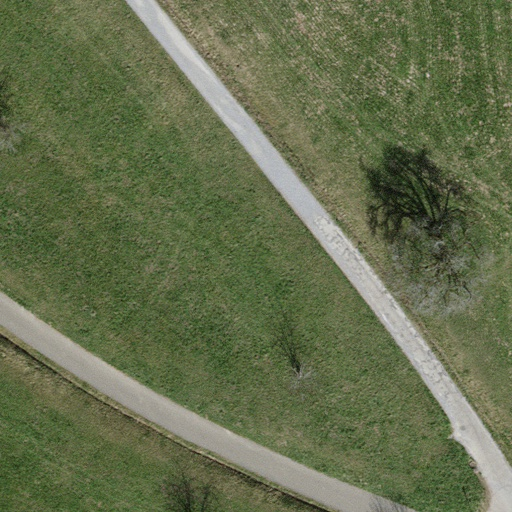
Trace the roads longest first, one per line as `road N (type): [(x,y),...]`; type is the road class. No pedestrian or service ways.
road 1 (track): [(145,0),(318,220),(511,490)]
road 2 (track): [(379,511),(217,441),(76,363),(0,306)]
